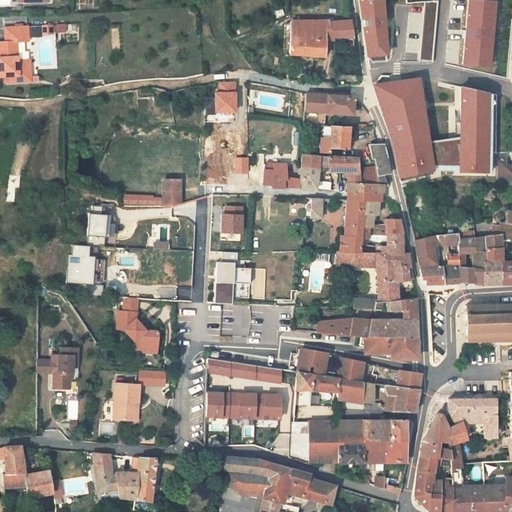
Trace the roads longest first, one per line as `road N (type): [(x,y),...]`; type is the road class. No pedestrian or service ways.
road 1 (residential): [(0,445),(258,454),(410,510)]
road 2 (residential): [(427,370),(425,291),(364,80),(351,0)]
road 3 (track): [(35,105),(233,75),(370,101)]
road 4 (residential): [(410,510),(427,370)]
road 5 (residential): [(451,369),(457,298),(511,291)]
